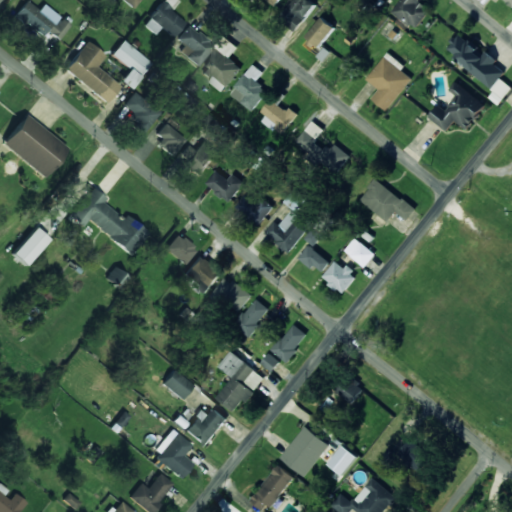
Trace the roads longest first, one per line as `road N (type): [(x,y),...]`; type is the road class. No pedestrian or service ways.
road 1 (residential): [(511,469),(0,50)]
road 2 (tertiary): [(194,511),(511,116)]
road 3 (residential): [(451,194),(214,0)]
